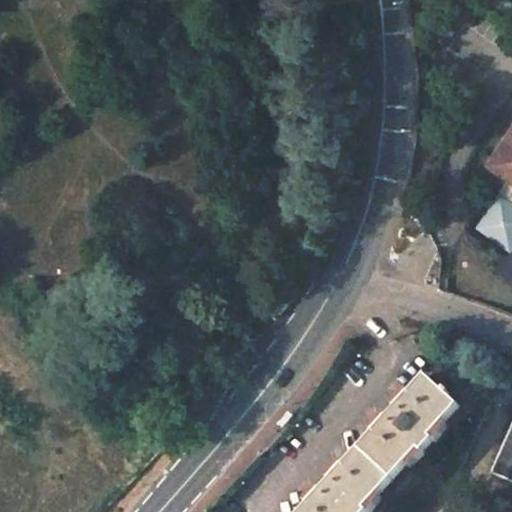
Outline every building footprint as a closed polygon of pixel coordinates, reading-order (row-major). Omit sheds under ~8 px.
[(490,0),(511,14),(511,0),(490,0)] [(511,136),(493,166),(511,179),(511,183),(503,197),(505,198),(484,229),(511,248),(511,136)] [(308,507),(303,511),(365,511),(364,511),(420,450),(423,453),(433,442),(429,439),(458,407),(425,378),(410,394),(396,410),(392,406),(383,415),(388,418),(373,434),(344,467),(330,483),(325,478),(316,488),(321,492),(308,507)] [(405,390),(392,406),(396,410),(410,394),(405,390)] [(369,430),(373,434),(388,418),(383,415),(369,430)] [(511,427),(491,474),(511,482),(511,427)] [(339,463),(325,478),(330,483),(344,467),(339,463)] [(304,502),(308,507),(321,492),(316,488),(304,502)]
